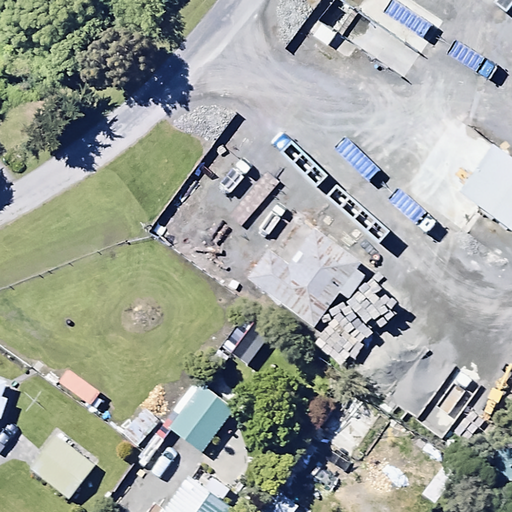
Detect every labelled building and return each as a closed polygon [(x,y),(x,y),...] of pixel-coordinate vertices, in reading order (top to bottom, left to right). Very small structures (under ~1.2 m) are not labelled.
[(511,177),(462,142),(429,188),(511,246),(511,177)] [(263,262),(240,293),(309,343),(333,310),(342,316),(361,290),(350,283),(354,278),(307,243),(283,277),(263,262)] [(95,407),(60,381),(49,396),(85,421),(95,407)] [(227,426),(195,400),(162,440),(195,467),(227,426)] [(447,467),(473,428),(457,416),(430,456),(447,467)] [(153,433),(138,420),(116,446),(131,459),(153,433)] [(398,437),(383,458),(421,485),(436,465),(398,437)] [(511,447),(494,450),(497,479),(511,477),(511,447)] [(63,511),(88,478),(48,448),(22,484),(60,511),(63,511)] [(197,502),(178,490),(163,511),(219,511),(224,505),(204,492),(197,502)]
